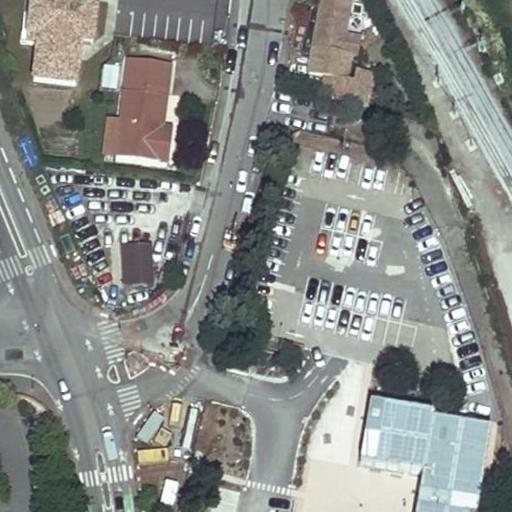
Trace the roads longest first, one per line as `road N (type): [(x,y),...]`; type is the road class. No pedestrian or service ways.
road 1 (secondary): [(109,511),(88,409),(64,345)]
road 2 (secondary): [(47,309),(37,256),(0,164)]
